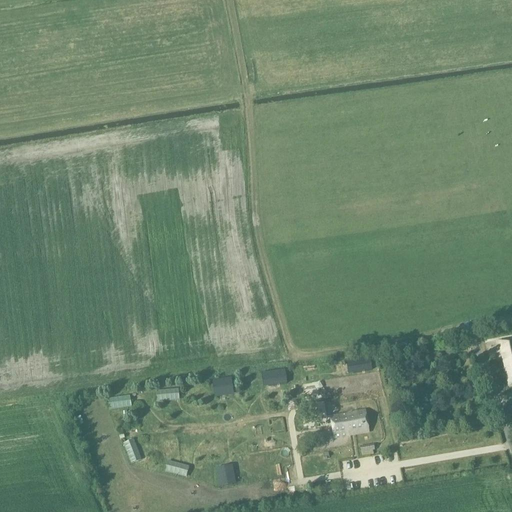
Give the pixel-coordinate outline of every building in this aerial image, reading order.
[(509,388),(511,387),(511,343),(511,339),(499,342),(509,388)] [(352,364),(353,374),(371,371),(370,361),(352,364)] [(260,378),(261,388),(279,385),(277,375),(260,378)] [(206,386),(207,396),(225,393),(224,383),(206,386)] [(185,387),(186,398),(202,397),(202,386),(185,387)] [(276,402),(282,398),(274,386),(268,391),(276,402)] [(156,393),(158,403),(176,401),(174,391),(156,393)] [(109,401),(111,410),(128,408),(127,398),(109,401)] [(317,420),(329,418),(327,406),(315,408),(317,420)] [(334,440),(368,434),(364,411),(330,417),(334,440)] [(232,448),(229,439),(214,443),(216,452),(232,448)] [(134,442),(125,446),(131,462),(141,459),(134,442)] [(360,447),(361,457),(373,455),(372,451),(374,451),(373,445),(360,447)] [(168,462),(166,471),(183,476),(186,466),(168,462)] [(228,468),(218,469),(221,487),(231,485),(228,468)]
